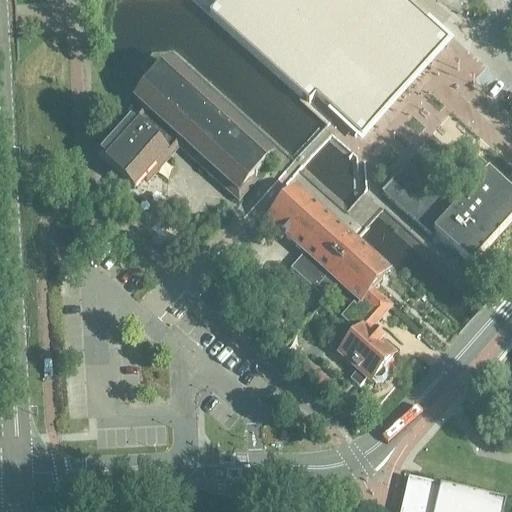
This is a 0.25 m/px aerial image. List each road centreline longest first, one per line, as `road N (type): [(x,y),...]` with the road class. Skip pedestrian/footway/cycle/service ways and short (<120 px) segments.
road 1 (tertiary): [(17,475),(0,147)]
road 2 (residential): [(259,466),(327,467),(383,440),(511,293)]
road 3 (residential): [(17,475),(183,465)]
